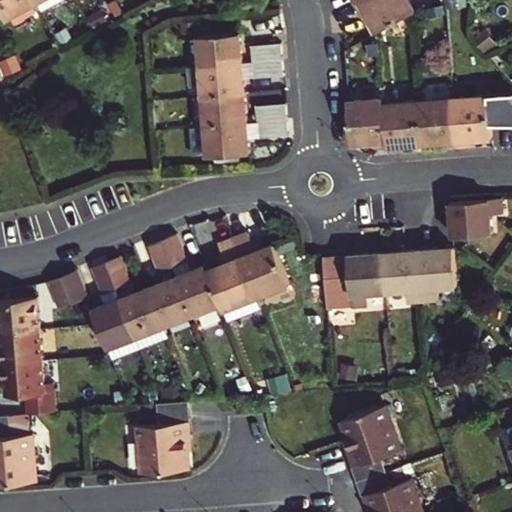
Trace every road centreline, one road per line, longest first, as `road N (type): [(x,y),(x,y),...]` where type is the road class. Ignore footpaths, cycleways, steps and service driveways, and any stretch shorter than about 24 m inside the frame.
road 1 (residential): [(321,183),(203,199),(0,265)]
road 2 (residential): [(0,510),(200,493),(283,470)]
road 3 (residential): [(511,173),(321,183)]
road 4 (residential): [(321,183),(300,0)]
